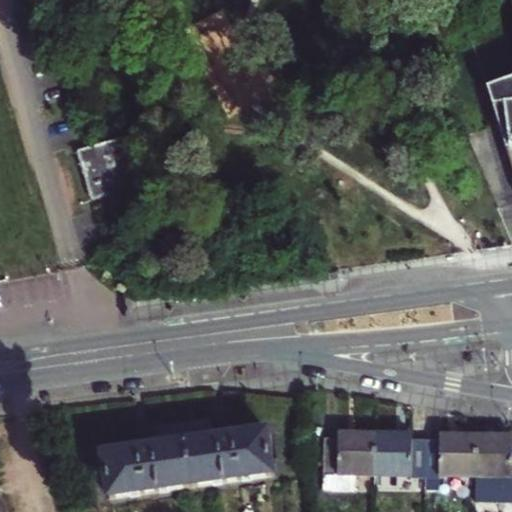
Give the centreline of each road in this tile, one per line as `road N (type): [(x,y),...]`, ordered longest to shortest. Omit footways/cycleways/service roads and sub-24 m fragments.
road 1 (primary): [(484,290),(0,354)]
road 2 (tertiary): [(255,346),(511,393)]
road 3 (primary): [(0,381),(255,346)]
road 4 (primary): [(255,346),(511,322)]
